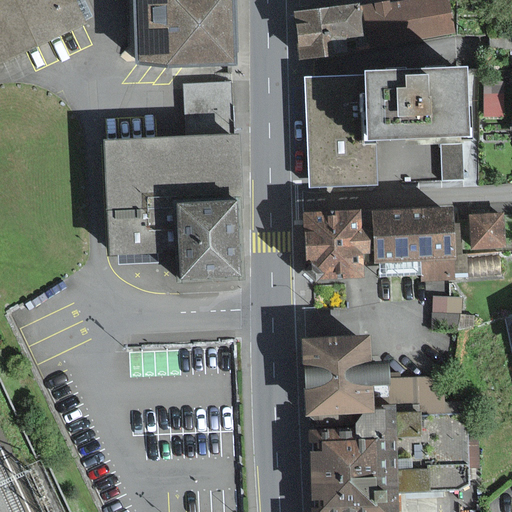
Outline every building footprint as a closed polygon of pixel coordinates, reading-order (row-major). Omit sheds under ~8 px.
[(69,0),(0,0),(0,58),(79,20),(69,0)] [(236,74),(233,0),(134,0),(137,77),(236,74)] [(445,0),(424,0),(355,13),(358,44),(359,49),(451,31),(445,0)] [(355,8),(295,15),(300,58),(343,52),(343,45),(358,44),(355,13),(355,8)] [(307,75),(311,187),(382,185),(381,151),(473,149),(469,67),(307,75)] [(242,215),(238,142),(103,149),(109,262),(174,259),(175,294),(243,290),(239,215),(242,215)] [(376,233),(366,233),(365,215),(304,218),(307,277),(358,274),(357,258),(367,258),(367,263),(418,259),(420,279),(462,277),(460,246),(448,246),(447,211),(375,215),(376,233)] [(501,216),(470,218),(471,248),(502,246),(501,216)] [(462,300),(433,297),(432,328),(457,330),(462,300)] [(364,342),(306,345),(309,416),(320,425),(353,423),(352,408),(369,407),(443,405),(443,378),(382,380),(385,375),(382,369),(378,366),(365,367),(364,342)] [(355,434),(313,435),(316,511),(396,511),(395,492),(469,490),(468,469),(479,468),(478,405),(443,405),(369,407),(356,425),(355,434)]
